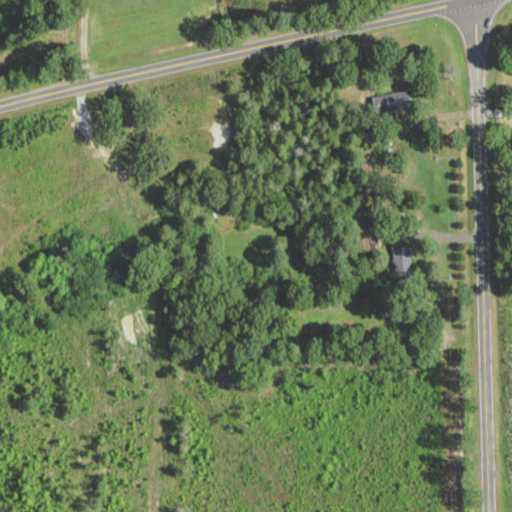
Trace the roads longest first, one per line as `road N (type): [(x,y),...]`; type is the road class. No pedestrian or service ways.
road 1 (residential): [(484,511),(472,0)]
road 2 (tertiary): [(0,106),(446,0)]
